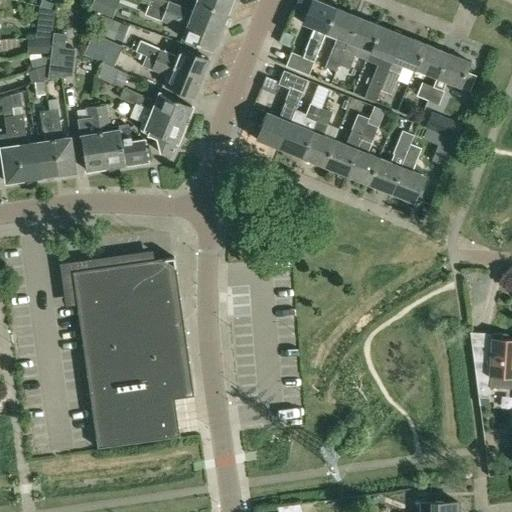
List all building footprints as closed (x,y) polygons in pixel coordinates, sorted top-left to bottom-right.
[(41,0),(39,6),(51,9),(53,3),(45,0),(41,0)] [(92,3),(90,9),(102,13),(106,0),(88,0),(88,1),(92,3)] [(150,0),(148,5),(218,33),(221,25),(224,24),(226,20),(224,16),(226,13),(197,1),(192,12),(168,2),(161,0),(150,0)] [(231,0),(197,0),(197,1),(226,13),(227,8),(231,7),(232,3),(231,0)] [(335,8),(316,0),(298,0),(296,6),(308,11),(303,24),(314,28),(303,57),(291,52),(286,66),(308,75),(314,61),(325,33),(335,8)] [(215,40),(218,33),(148,5),(145,14),(185,30),(182,38),(211,49),(213,45),(216,46),(217,42),(215,40)] [(35,38),(40,38),(53,37),(53,33),(56,11),(51,9),(39,6),(35,38)] [(358,17),(335,8),(325,33),(336,37),(333,47),(327,61),(325,67),(336,71),(339,65),(358,17)] [(95,30),(115,38),(121,22),(101,14),(95,30)] [(380,26),(358,17),(339,65),(350,69),(355,55),(367,60),(370,51),(380,26)] [(375,102),(376,101),(379,94),(383,82),(389,69),(393,60),(403,35),(380,26),(370,51),(367,60),(366,60),(378,65),(364,98),(375,102)] [(297,35),(284,29),(279,42),(292,47),(297,35)] [(83,54),(102,62),(113,67),(123,45),(93,32),(83,54)] [(53,33),(53,37),(50,53),(49,63),(49,65),(47,80),(70,75),(74,50),(64,48),(66,35),(53,33)] [(400,73),(404,65),(414,69),(425,44),(403,35),(393,60),(389,69),(383,82),(379,94),(385,96),(386,92),(392,94),(395,87),(400,73)] [(50,53),(53,37),(40,38),(40,54),(50,53)] [(131,49),(136,51),(139,43),(134,41),(131,49)] [(145,54),(146,55),(201,77),(209,57),(181,46),(177,56),(140,41),(139,43),(136,51),(137,52),(145,54)] [(437,78),(447,53),(425,44),(414,69),(425,73),(437,78)] [(145,54),(137,52),(135,57),(142,60),(145,54)] [(433,86),(428,101),(425,108),(435,112),(444,91),(443,90),(446,82),(460,88),(460,87),(470,91),(476,77),(466,73),(470,63),(447,53),(437,78),(433,86)] [(30,60),(33,69),(49,65),(49,63),(47,55),(30,60)] [(201,77),(146,55),(142,66),(169,77),(165,86),(193,97),(201,77)] [(113,67),(102,62),(97,78),(120,88),(126,73),(113,67)] [(30,83),(47,80),(49,65),(33,69),(27,71),(30,83)] [(279,84),(289,88),(278,117),(267,112),(256,139),(279,149),(295,109),(301,93),(306,80),(284,71),(279,84)] [(415,96),(428,101),(433,86),(421,81),(415,96)] [(119,98),(133,104),(184,125),(192,105),(159,92),(155,101),(123,88),(119,98)] [(10,94),(13,107),(22,106),(19,91),(10,94)] [(1,97),(4,117),(6,133),(0,133),(0,146),(5,182),(23,179),(14,115),(13,107),(10,94),(1,97)] [(59,174),(75,172),(70,137),(63,137),(57,98),(48,99),(49,110),(50,110),(59,174)] [(171,158),(184,125),(133,104),(128,117),(141,122),(138,130),(145,134),(155,138),(159,154),(169,158),(171,158)] [(306,113),(295,109),(279,149),(301,158),(316,122),(321,108),(310,104),(306,113)] [(105,105),(95,107),(105,167),(148,160),(144,140),(136,141),(135,137),(130,138),(128,128),(127,128),(127,124),(118,125),(119,127),(109,129),(105,105)] [(105,167),(95,107),(86,108),(87,119),(78,120),(86,170),(105,167)] [(334,140),(323,135),(326,127),(332,113),(321,108),(316,122),(301,158),(323,167),(334,140)] [(44,140),(36,141),(41,176),(59,174),(50,110),(49,110),(40,111),(44,140)] [(23,114),(14,115),(23,179),(41,176),(36,141),(27,143),(23,114)] [(323,167),(345,175),(368,122),(369,118),(358,114),(346,144),(334,140),(323,167)] [(448,119),(442,135),(443,135),(456,140),(462,125),(448,119)] [(379,127),(368,122),(345,175),(368,185),(379,158),(368,153),(372,144),(377,131),(379,127)] [(456,140),(443,135),(442,135),(428,129),(425,139),(439,144),(432,161),(445,166),(456,140)] [(368,185),(390,194),(401,167),(404,158),(410,144),(414,135),(401,130),(392,153),(393,153),(390,162),(379,158),(368,185)] [(421,149),(410,144),(404,158),(401,167),(390,194),(413,203),(424,176),(412,171),(421,149)] [(74,283),(78,310),(77,310),(78,310),(82,337),(81,337),(81,338),(82,338),(86,364),(85,364),(85,365),(86,365),(89,391),(89,392),(93,419),(93,420),(97,446),(97,447),(180,436),(179,435),(174,398),(193,395),(191,378),(191,377),(187,351),(187,350),(183,323),(184,323),(183,323),(179,296),(180,296),(180,295),(179,295),(175,269),(176,269),(176,268),(175,268),(174,257),(92,268),(91,263),(72,266),(73,271),(72,271),(72,272),(74,282),(73,282),(74,283)] [(477,332),(470,331),(479,397),(489,398),(490,386),(511,388),(511,338),(506,338),(506,334),(494,333),(477,332)] [(457,511),(458,501),(431,501),(419,502),(419,511),(457,511)]
